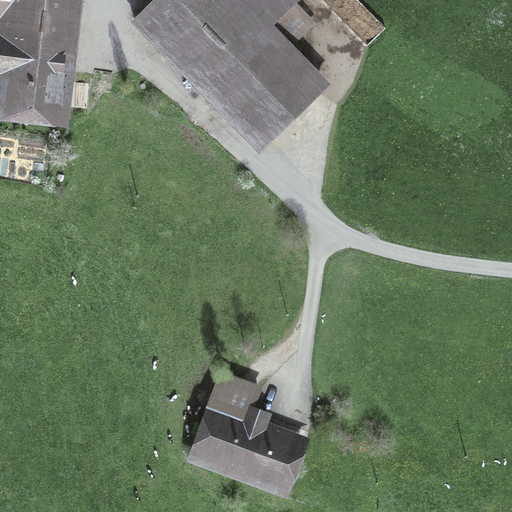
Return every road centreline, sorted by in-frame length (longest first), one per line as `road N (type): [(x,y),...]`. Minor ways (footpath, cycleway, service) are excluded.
road 1 (track): [(511,270),(422,259),(313,217),(98,18),(100,0)]
road 2 (track): [(325,223),(296,394)]
